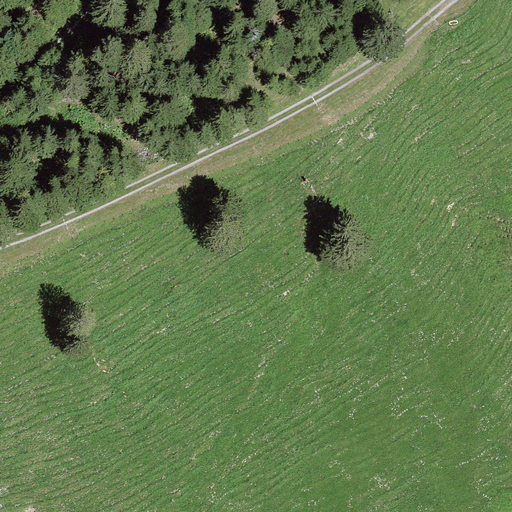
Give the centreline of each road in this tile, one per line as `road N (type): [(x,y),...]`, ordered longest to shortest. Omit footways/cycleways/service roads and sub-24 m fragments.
road 1 (track): [(0,245),(301,107),(454,0)]
road 2 (track): [(0,84),(88,0)]
